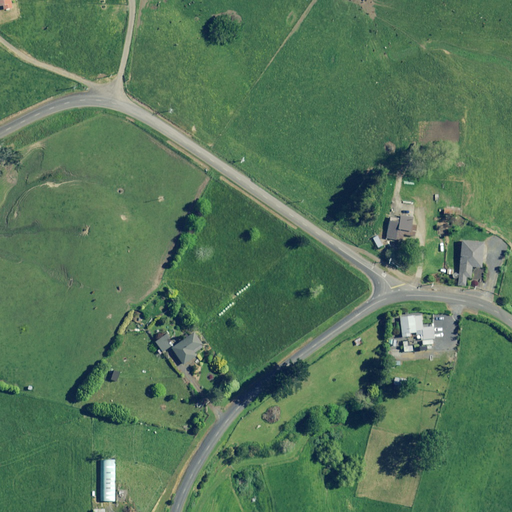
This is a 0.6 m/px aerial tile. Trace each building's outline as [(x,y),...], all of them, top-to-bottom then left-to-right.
[(0,0),(0,5),(2,5),(3,9),(11,8),(9,0),(0,0)] [(385,221),(383,239),(412,242),(415,217),(397,214),(396,222),(385,221)] [(382,245),(378,238),(373,242),(378,248),(382,245)] [(482,243),(461,241),(457,285),(465,286),(466,277),(471,278),(471,267),(480,267),(482,243)] [(392,246),(386,242),(381,249),(387,253),(392,246)] [(420,339),(433,338),(432,326),(422,327),(421,315),(399,317),(401,336),(408,336),(408,333),(415,332),(415,330),(419,330),(420,339)] [(203,347),(193,333),(171,348),(183,366),(196,357),(193,353),(203,347)] [(159,348),(157,350),(159,354),(162,352),(163,354),(168,350),(167,349),(172,345),(165,335),(155,341),(159,348)] [(114,462),(103,462),(103,501),(114,501),(114,462)]
